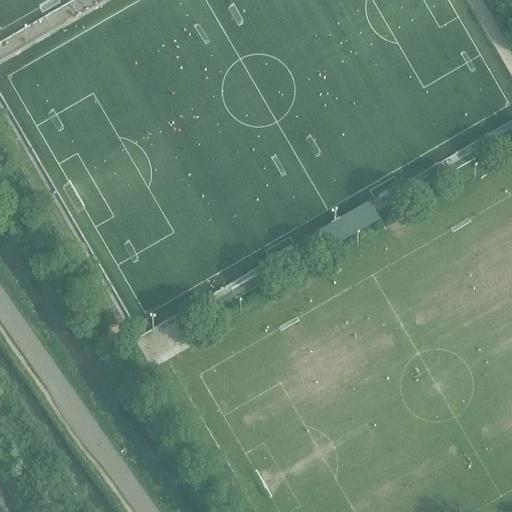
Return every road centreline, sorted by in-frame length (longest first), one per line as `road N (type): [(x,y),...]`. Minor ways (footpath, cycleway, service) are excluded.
road 1 (unclassified): [(149,511),(0,293)]
road 2 (unknown): [(0,318),(131,511)]
